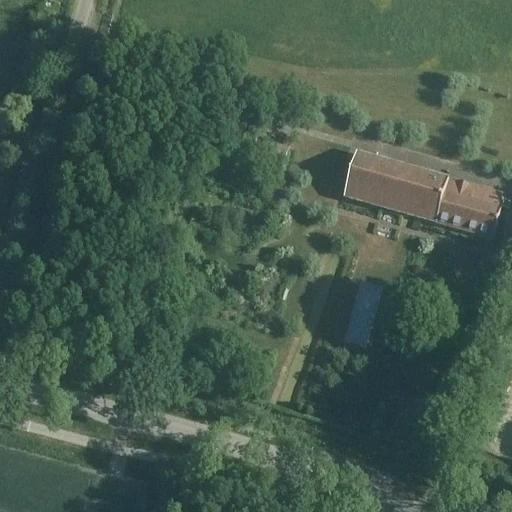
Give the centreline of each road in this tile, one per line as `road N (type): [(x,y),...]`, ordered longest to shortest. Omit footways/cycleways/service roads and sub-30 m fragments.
road 1 (tertiary): [(399,511),(229,440),(0,377)]
road 2 (unclassified): [(0,266),(85,0)]
